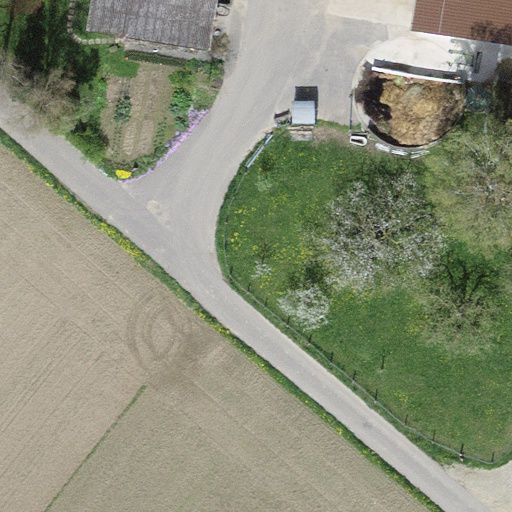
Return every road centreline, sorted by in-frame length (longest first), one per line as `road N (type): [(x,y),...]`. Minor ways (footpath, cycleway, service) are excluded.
road 1 (unclassified): [(470,511),(138,219)]
road 2 (track): [(138,219),(258,70),(272,0)]
road 3 (track): [(138,219),(0,99)]
